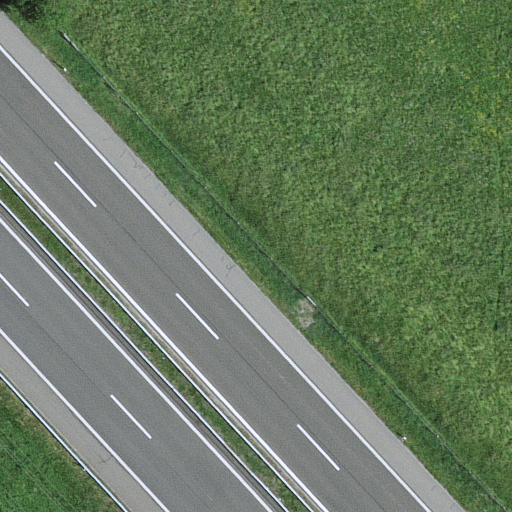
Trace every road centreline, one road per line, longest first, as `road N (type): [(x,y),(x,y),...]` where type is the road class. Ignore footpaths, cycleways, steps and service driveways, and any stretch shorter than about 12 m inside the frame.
road 1 (motorway): [(377,511),(0,105)]
road 2 (motorway): [(0,279),(214,511)]
